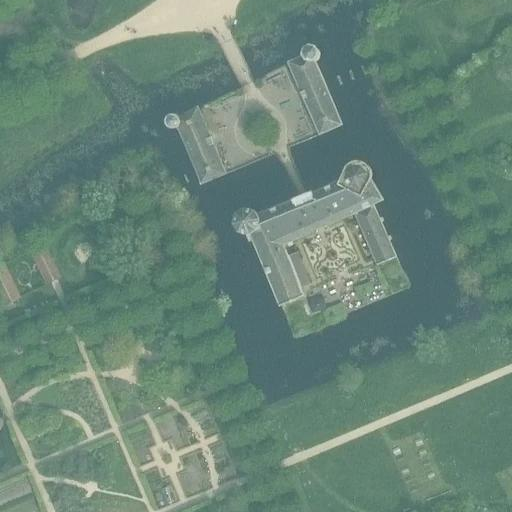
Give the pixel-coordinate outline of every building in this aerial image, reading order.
[(320,133),(342,123),(315,61),(317,59),(319,55),(318,50),(317,47),(313,44),(307,43),(303,45),(300,49),(299,53),(299,56),(289,62),(320,133)] [(201,185),(226,174),(198,109),(178,117),(177,116),(176,114),(173,113),(169,114),(166,116),(165,119),(166,122),(167,125),(170,126),(173,127),(175,126),(201,185)] [(304,295),(282,243),(356,212),(377,264),(395,256),(374,205),(385,200),(371,178),(373,172),(372,166),(369,161),(365,159),(359,158),(355,159),(349,164),(347,171),(348,176),(254,216),(250,212),(245,210),(238,211),(233,214),(230,220),(232,227),(236,232),(241,234),(247,233),(251,242),(255,240),(281,304),(304,295)] [(31,250),(47,283),(60,277),(43,244),(31,250)] [(0,297),(3,305),(16,298),(0,266),(0,297)]
